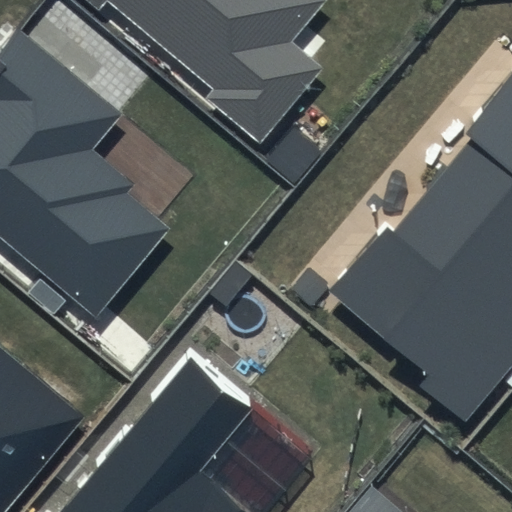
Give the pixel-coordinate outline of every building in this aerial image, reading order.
[(89,0),(98,7),(104,0),(111,0),(215,89),(208,97),(261,142),(325,67),(295,41),(330,0),(329,0),(89,0)] [(121,114),(18,31),(0,53),(0,238),(97,316),(168,228),(123,193),(132,182),(92,150),(121,114)] [(511,73),(463,133),(469,138),(393,229),(387,224),(332,292),(431,374),(423,384),(464,417),(511,359),(511,73)] [(260,401),(190,343),(49,511),(253,511),(203,470),(260,401)] [(0,511),(82,415),(0,346),(0,511)]
